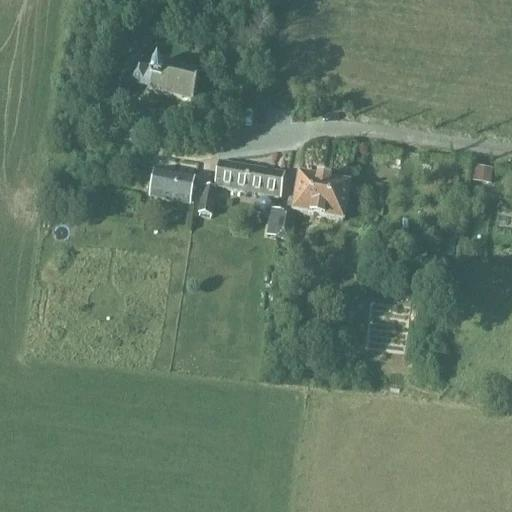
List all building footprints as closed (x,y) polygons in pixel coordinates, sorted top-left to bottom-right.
[(196,104),(203,77),(158,65),(155,75),(146,73),(148,65),(131,61),(125,83),(142,88),(144,81),(153,84),(151,93),(196,104)] [(280,200),(284,177),(224,166),(220,189),(280,200)] [(474,168),(471,183),(490,186),(492,171),(474,168)] [(191,206),(196,180),(156,172),(151,198),(191,206)] [(320,178),(320,179),(301,175),(295,213),(284,211),(279,239),(291,241),(296,213),(344,221),(350,184),(332,181),(332,180),(320,178)] [(211,218),(215,191),(201,188),(197,216),(211,218)]
